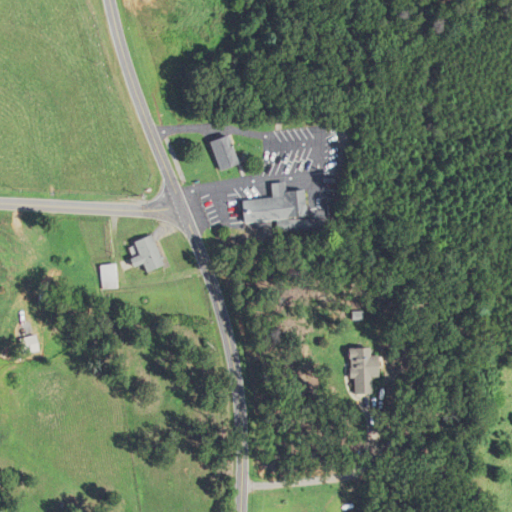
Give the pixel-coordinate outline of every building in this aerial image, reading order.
[(209,142),(219,171),(238,165),(228,136),(209,142)] [(241,222),(308,218),(307,190),(286,192),(285,183),(271,184),(272,198),(239,200),(241,222)] [(131,242),(137,255),(128,259),(132,268),(141,264),(145,273),(163,264),(149,234),(131,242)] [(104,289),(119,287),(116,263),(101,265),(104,289)] [(350,379),(356,379),(355,394),(378,394),(378,348),(350,348),(350,379)]
